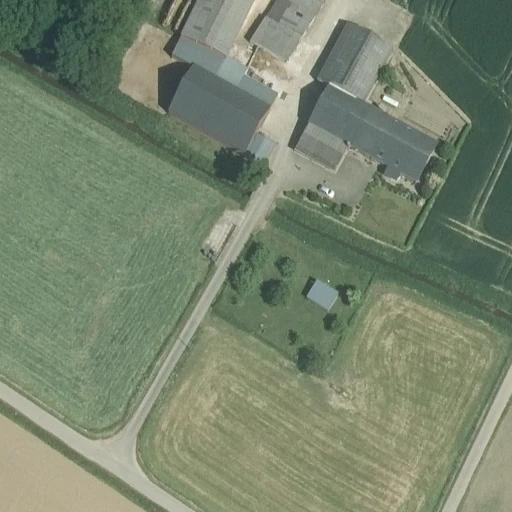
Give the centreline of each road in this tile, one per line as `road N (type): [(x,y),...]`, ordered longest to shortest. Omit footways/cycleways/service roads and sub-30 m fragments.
road 1 (unclassified): [(0,391),(180,511)]
road 2 (unclassified): [(511,378),(448,511)]
